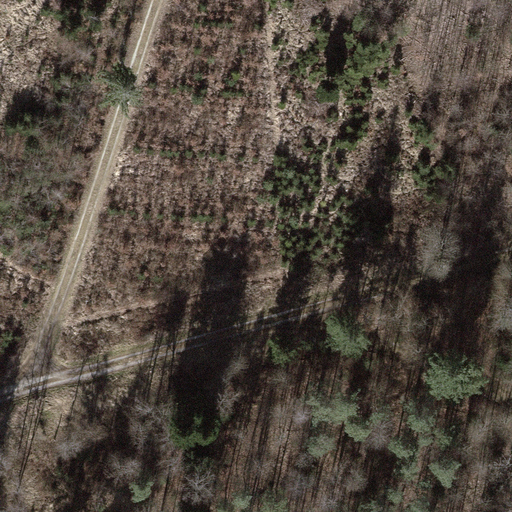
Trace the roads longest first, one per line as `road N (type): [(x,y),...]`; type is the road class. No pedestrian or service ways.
road 1 (track): [(511,250),(0,405)]
road 2 (track): [(154,0),(119,97),(42,389)]
road 3 (track): [(511,396),(288,316)]
